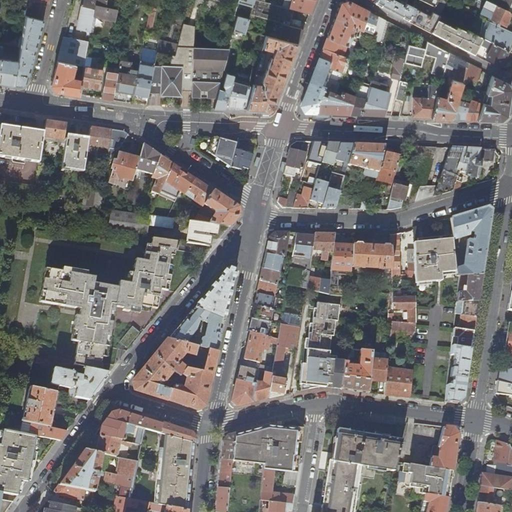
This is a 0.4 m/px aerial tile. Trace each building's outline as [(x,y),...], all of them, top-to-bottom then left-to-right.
[(33,0),(30,17),(42,20),(45,11),(47,4),(33,0)] [(87,0),(83,0),(81,6),(94,9),(95,4),(105,6),(106,0),(95,0),(95,2),(87,0)] [(243,0),(239,16),(249,19),(250,15),(250,13),(253,0),(243,0)] [(289,24),(291,18),(293,11),(256,0),(253,0),(250,13),(289,24)] [(291,0),(289,9),(309,14),(312,7),(314,0),(291,0)] [(357,28),(361,29),(367,10),(347,0),(340,3),(338,8),(334,19),(327,38),(346,45),(348,40),(352,41),(353,35),(352,35),(355,27),(354,26),(354,24),(356,24),(357,28)] [(391,0),(375,0),(374,3),(391,12),(408,21),(414,8),(406,4),(405,7),(401,5),(401,4),(400,3),(393,0),(391,0),(392,0),(391,0)] [(397,0),(401,2),(405,4),(406,0),(420,0),(424,2),(422,5),(419,11),(430,16),(432,12),(436,4),(433,2),(433,0),(397,0)] [(439,16),(446,1),(444,0),(437,0),(436,4),(432,12),(439,16)] [(511,0),(502,0),(501,4),(497,2),(495,1),(493,4),(497,5),(511,12),(511,0)] [(505,26),(511,12),(497,5),(493,4),(490,2),(483,18),(487,20),(489,21),(490,19),(505,26)] [(93,15),(115,20),(117,9),(111,7),(105,6),(95,4),(94,9),(93,15)] [(77,29),(90,32),(93,15),(94,9),(81,6),(77,29)] [(414,8),(408,21),(425,29),(431,33),(437,20),(440,16),(439,16),(432,12),(430,16),(419,11),(414,8)] [(363,30),(372,33),(377,16),(371,13),(367,10),(361,29),(360,32),(362,33),(363,30)] [(155,12),(149,11),(143,41),(149,42),(155,12)] [(25,15),(20,48),(19,55),(18,61),(14,85),(19,86),(26,81),(33,54),(42,20),(30,17),(25,15)] [(239,33),(233,31),(231,39),(239,41),(241,33),(245,33),(246,31),(249,19),(239,16),(237,16),(236,18),(235,25),(241,26),(239,33)] [(371,38),(379,40),(385,20),(377,16),(372,33),(371,38)] [(306,23),(291,18),(289,24),(289,26),(303,30),(306,23)] [(455,29),(437,20),(431,33),(452,44),(473,55),(482,38),(478,36),(468,30),(467,32),(456,27),(455,29)] [(487,20),(480,33),(483,34),(489,21),(487,20)] [(483,34),(480,33),(478,36),(482,38),(484,39),(508,51),(511,53),(511,31),(495,24),(489,21),(483,34)] [(195,26),(183,22),(182,26),(190,27),(189,39),(187,39),(187,46),(188,46),(194,46),(195,26)] [(284,24),(279,39),(298,44),(300,38),(303,30),(289,26),(284,24)] [(190,27),(182,26),(178,43),(178,44),(187,46),(187,39),(189,39),(190,27)] [(271,57),(265,72),(274,75),(275,72),(287,76),(290,63),(298,44),(279,39),(266,35),(265,36),(264,42),(262,47),(270,49),(272,49),(272,46),(277,47),(272,58),(271,57)] [(88,40),(64,36),(57,60),(75,64),(84,65),(85,55),(88,41),(88,40)] [(352,59),(356,49),(346,45),(327,38),(325,42),(323,48),(346,57),(352,59)] [(501,66),(508,51),(484,39),(482,38),(473,55),(482,59),(484,57),(501,66)] [(169,41),(165,53),(171,55),(175,56),(178,44),(178,43),(169,41)] [(445,67),(449,53),(426,41),(425,49),(423,55),(434,58),(430,72),(443,76),(445,67)] [(183,89),(184,89),(195,48),(188,46),(187,46),(178,44),(175,56),(171,55),(170,64),(162,64),(162,65),(154,65),(151,78),(148,92),(161,93),(160,95),(183,96),(183,89)] [(3,53),(19,55),(20,48),(4,45),(3,49),(0,48),(0,82),(14,85),(18,61),(2,59),(3,53)] [(423,55),(425,49),(408,45),(403,62),(421,66),(423,55)] [(196,46),(195,48),(184,89),(191,89),(191,96),(216,97),(218,88),(229,48),(196,46)] [(149,66),(152,51),(140,48),(137,63),(149,66)] [(340,72),(346,57),(323,48),(321,53),(319,57),(330,61),(328,67),(332,69),(340,72)] [(2,59),(18,61),(19,55),(3,53),(2,59)] [(265,54),(261,53),(256,69),(260,70),(265,54)] [(456,68),(455,70),(452,79),(451,79),(445,98),(439,96),(441,90),(443,90),(446,80),(441,79),(437,96),(436,98),(431,117),(440,118),(450,118),(457,99),(464,77),(468,63),(458,58),(449,53),(445,67),(451,68),(451,66),(456,68)] [(90,56),(85,55),(84,65),(81,79),(80,84),(99,88),(103,69),(89,66),(90,56)] [(113,72),(106,71),(101,98),(106,99),(112,99),(119,60),(120,57),(116,57),(114,67),(114,68),(113,72)] [(320,87),(328,67),(330,61),(319,57),(301,105),(304,112),(309,112),(315,112),(325,89),(320,87)] [(71,77),(75,64),(57,60),(51,85),(55,91),(72,93),(79,94),(80,84),(81,79),(71,77)] [(131,62),(119,60),(112,99),(123,101),(125,101),(127,93),(133,94),(137,75),(138,70),(130,69),(131,62)] [(391,77),(399,79),(403,64),(395,62),(391,77)] [(464,77),(477,82),(481,70),(481,69),(468,63),(464,77)] [(71,77),(81,79),(84,65),(75,64),(71,77)] [(259,84),(252,84),(245,109),(270,110),(278,104),(282,91),(287,76),(275,72),(274,75),(265,72),(261,83),(262,85),(262,88),(260,88),(260,86),(259,84)] [(224,90),(218,88),(216,97),(213,108),(219,108),(224,108),(232,81),(233,78),(233,75),(226,73),(223,85),(223,87),(224,88),(224,90)] [(151,78),(137,75),(133,94),(147,97),(148,96),(148,92),(151,78)] [(488,105),(483,103),(477,119),(487,119),(500,120),(505,115),(507,102),(509,89),(505,82),(492,76),(486,94),(490,95),(488,105)] [(338,85),(340,82),(329,78),(325,89),(329,91),(332,83),(338,85)] [(246,85),(232,81),(224,108),(235,109),(242,109),(249,86),(246,85)] [(370,85),(358,81),(356,88),(355,92),(354,96),(349,114),(355,114),(361,114),(370,85)] [(383,84),(371,81),(370,85),(361,114),(377,115),(383,115),(389,93),(381,90),(383,84)] [(395,99),(402,101),(406,85),(401,84),(402,81),(399,81),(395,99)] [(329,91),(325,89),(315,112),(331,113),(346,114),(349,114),(354,96),(342,91),(341,95),(329,91)] [(486,94),(474,89),(469,103),(464,119),(470,119),(477,119),(483,103),(486,94)] [(412,97),(411,116),(421,117),(431,117),(436,98),(412,97)] [(469,103),(457,99),(450,118),(456,118),(464,119),(469,103)] [(55,121),(45,120),(43,132),(42,139),(54,141),(55,138),(64,139),(65,135),(67,123),(55,121)] [(0,125),(0,156),(38,162),(42,139),(43,132),(0,125)] [(100,128),(89,126),(87,138),(85,148),(88,148),(89,145),(104,147),(103,152),(102,157),(107,158),(108,148),(111,129),(100,128)] [(123,131),(111,129),(108,148),(114,149),(119,147),(127,134),(123,131)] [(80,137),(65,135),(64,139),(64,142),(60,168),(82,171),(85,148),(87,138),(80,137)] [(225,138),(219,165),(229,172),(230,167),(235,149),(237,139),(225,138)] [(300,152),(289,150),(283,174),(294,177),(295,168),(301,170),(305,154),(308,155),(310,149),(312,142),(303,141),(300,152)] [(339,143),(326,142),(323,153),(320,161),(333,165),(335,160),(339,143)] [(335,160),(347,163),(353,143),(345,143),(339,143),(335,160)] [(362,175),(376,178),(378,167),(384,145),(368,144),(353,143),(347,163),(346,171),(354,173),(355,167),(363,169),(362,175)] [(152,173),(159,155),(152,150),(142,144),(138,158),(135,168),(152,173)] [(492,162),(493,150),(450,148),(436,186),(424,187),(436,147),(423,146),(419,161),(407,205),(451,191),(456,177),(458,171),(463,172),(463,176),(475,177),(476,166),(479,167),(480,162),(484,162),(487,162),(487,161),(492,162)] [(423,146),(415,146),(411,159),(419,161),(423,146)] [(252,154),(235,149),(230,167),(241,170),(241,167),(248,169),(252,154)] [(323,153),(310,149),(308,155),(304,170),(308,171),(307,175),(310,176),(311,172),(317,173),(320,161),(323,153)] [(131,180),(135,168),(138,158),(117,152),(115,161),(113,160),(111,169),(108,183),(114,184),(116,178),(121,179),(121,178),(131,180)] [(375,180),(393,183),(394,180),(400,156),(385,152),(381,168),(378,167),(376,178),(375,180)] [(160,191),(171,163),(165,159),(159,155),(152,173),(151,177),(156,178),(149,196),(156,199),(160,191)] [(191,176),(188,174),(171,163),(160,191),(175,198),(179,191),(184,194),(187,187),(193,178),(191,176)] [(329,181),(342,185),(344,176),(331,173),(329,181)] [(203,204),(212,190),(193,178),(187,187),(184,194),(192,200),(191,202),(200,208),(203,204)] [(0,180),(0,194),(33,199),(35,186),(0,180)] [(35,186),(33,199),(41,200),(44,182),(36,180),(35,186)] [(328,183),(315,180),(314,185),(312,189),(309,201),(322,204),(326,190),(328,183)] [(392,185),(389,197),(386,210),(389,210),(396,208),(398,208),(399,208),(400,207),(401,206),(402,200),(404,200),(409,183),(401,181),(399,187),(392,185)] [(366,183),(360,209),(368,209),(374,185),(366,183)] [(301,197),(295,196),(292,208),(301,208),(306,209),(309,201),(312,189),(304,187),(301,197)] [(78,198),(77,205),(100,208),(102,194),(80,190),(78,198)] [(218,224),(229,226),(234,219),(238,214),(237,207),(212,190),(203,204),(214,211),(214,213),(210,219),(197,214),(193,221),(218,224)] [(339,193),(326,190),(322,204),(321,208),(328,209),(335,209),(336,203),(339,193)] [(353,194),(340,190),(339,193),(336,203),(349,206),(353,194)] [(295,196),(288,194),(287,200),(278,198),(277,202),(282,208),(292,208),(295,196)] [(459,269),(455,269),(455,272),(456,276),(459,276),(481,275),(485,248),(491,212),(485,207),(450,218),(452,238),(454,261),(459,260),(458,248),(456,248),(455,239),(468,236),(468,233),(473,234),(473,239),(470,239),(469,240),(466,240),(462,267),(459,269)] [(147,232),(148,226),(149,215),(138,213),(123,211),(110,209),(108,227),(147,232)] [(149,215),(148,226),(164,229),(165,226),(173,227),(174,218),(167,217),(149,215)] [(189,220),(186,242),(209,246),(210,236),(216,237),(218,224),(193,221),(189,220)] [(288,247),(292,248),(294,235),(295,233),(275,232),(268,237),(267,244),(265,253),(282,257),(284,257),(284,252),(287,252),(288,247)] [(326,252),(332,253),(333,245),(334,234),(325,233),(314,233),(313,237),(312,250),(321,252),(320,260),(326,260),(327,254),(326,252)] [(400,237),(400,233),(398,234),(392,234),(389,234),(390,246),(391,268),(399,268),(397,237),(400,237)] [(291,256),(300,257),(311,259),(312,250),(313,237),(294,235),(292,248),(291,256)] [(60,270),(49,268),(44,268),(38,302),(43,302),(79,308),(78,315),(74,315),(70,340),(77,341),(73,361),(73,364),(84,367),(99,370),(100,366),(100,362),(101,356),(106,357),(115,306),(122,307),(122,310),(139,312),(139,309),(150,310),(151,307),(156,308),(160,288),(167,290),(175,249),(176,246),(176,241),(152,237),(151,242),(151,245),(146,244),(143,260),(135,258),(132,272),(128,271),(126,281),(119,280),(118,286),(94,282),(94,276),(86,275),(87,271),(61,267),(60,270)] [(452,238),(413,242),(413,249),(414,263),(414,283),(436,281),(439,281),(442,281),(441,273),(455,272),(455,269),(454,261),(452,238)] [(390,246),(352,244),(352,246),(352,258),(351,263),(351,267),(391,269),(391,268),(390,246)] [(332,257),(352,258),(352,246),(333,245),(332,253),(332,257)] [(279,272),(282,257),(265,253),(263,260),(261,268),(279,272)] [(300,257),(291,256),(291,258),(289,268),(299,270),(300,261),(300,257)] [(299,270),(289,268),(288,274),(286,284),(306,289),(308,277),(310,262),(300,261),(299,270)] [(195,307),(223,320),(234,271),(227,268),(213,285),(195,307)] [(276,285),(279,272),(261,268),(260,274),(258,281),(276,285)] [(462,293),(457,293),(456,302),(462,302),(477,301),(479,289),(481,275),(459,276),(458,286),(463,287),(462,293)] [(329,281),(308,277),(306,289),(318,292),(318,289),(319,284),(329,285),(329,281)] [(273,297),(276,285),(258,281),(257,286),(256,293),(273,297)] [(270,310),(273,297),(256,293),(254,299),(253,305),(270,310)] [(407,308),(407,322),(415,323),(415,308),(415,297),(392,297),(392,308),(407,308)] [(462,302),(460,315),(475,317),(476,310),(477,301),(462,302)] [(321,387),(340,389),(343,362),(335,361),(335,357),(328,356),(330,336),(333,336),(334,320),(337,321),(339,305),(316,303),(316,306),(308,305),(308,311),(306,324),(306,331),(305,337),(303,361),(301,361),(301,365),(302,365),(300,385),(302,385),(321,387)] [(267,322),(270,310),(253,305),(251,312),(250,318),(267,322)] [(194,337),(192,346),(207,349),(216,352),(220,335),(223,320),(195,307),(184,321),(169,340),(189,345),(188,340),(195,331),(199,321),(203,322),(206,325),(204,337),(201,339),(194,337)] [(460,315),(458,329),(473,331),(474,324),(475,317),(460,315)] [(265,333),(267,322),(250,318),(249,324),(247,331),(249,332),(267,336),(268,334),(265,333)] [(395,339),(413,341),(414,326),(414,324),(391,322),(389,344),(395,345),(395,339)] [(288,326),(280,324),(280,326),(277,339),(277,341),(273,368),(275,368),(276,364),(282,365),(284,349),(288,326)] [(299,328),(288,326),(284,349),(288,349),(289,344),(296,345),(299,328)] [(139,333),(132,327),(119,342),(127,348),(139,333)] [(451,346),(470,349),(471,340),(473,331),(458,329),(453,328),(452,331),(451,346)] [(266,349),(268,336),(267,336),(249,332),(246,348),(241,366),(254,370),(257,370),(259,362),(258,362),(261,348),(266,349)] [(184,354),(205,359),(207,349),(192,346),(189,345),(169,340),(154,357),(133,382),(135,389),(167,400),(171,390),(161,387),(163,384),(165,385),(167,382),(165,381),(168,377),(172,380),(176,375),(179,377),(181,375),(185,369),(178,362),(182,356),(184,354)] [(446,385),(444,402),(456,403),(462,398),(466,377),(470,349),(451,346),(450,350),(449,355),(453,356),(453,359),(453,361),(453,365),(454,365),(454,368),(450,368),(449,377),(452,378),(452,381),(450,381),(450,385),(446,385)] [(181,388),(173,386),(172,387),(171,390),(167,400),(180,404),(197,409),(203,405),(209,381),(216,352),(207,349),(205,359),(201,372),(186,368),(185,369),(181,375),(186,378),(184,386),(181,388)] [(346,365),(346,362),(343,362),(340,389),(357,391),(368,393),(369,377),(371,352),(371,351),(360,349),(358,366),(352,366),(353,363),(350,363),(350,365),(346,365)] [(378,381),(385,382),(386,368),(388,353),(371,352),(369,377),(376,378),(376,381),(378,381)] [(65,363),(37,356),(35,362),(64,368),(65,363)] [(511,360),(504,360),(499,359),(499,363),(498,367),(511,369),(511,360)] [(251,383),(254,370),(241,366),(239,366),(238,373),(236,379),(251,383)] [(67,395),(89,400),(100,383),(109,372),(99,370),(84,367),(82,375),(74,374),(72,372),(54,368),(52,368),(49,383),(49,384),(68,388),(67,395)] [(511,369),(498,367),(497,374),(495,381),(511,384),(511,369)] [(411,371),(386,368),(385,382),(384,395),(397,396),(409,398),(411,371)] [(264,372),(264,375),(262,383),(257,382),(255,382),(255,384),(252,402),(260,400),(268,398),(271,378),(272,374),(264,372)] [(286,380),(271,378),(268,398),(275,396),(284,394),(286,380)] [(251,383),(236,379),(234,390),(231,401),(236,406),(252,402),(255,384),(251,383)] [(511,398),(511,384),(495,381),(493,394),(511,398)] [(22,421),(49,427),(53,412),(54,413),(55,407),(54,407),(57,393),(29,387),(23,418),(22,418),(21,420),(22,421)] [(193,443),(195,444),(195,439),(191,433),(182,430),(144,418),(118,410),(110,412),(106,418),(114,421),(126,424),(128,425),(131,426),(143,429),(159,434),(163,435),(179,439),(193,443)] [(114,421),(106,418),(103,422),(101,425),(103,425),(101,436),(104,437),(109,438),(119,440),(121,432),(123,433),(126,424),(114,421)] [(56,440),(59,440),(63,435),(66,431),(49,427),(22,421),(20,430),(8,427),(8,430),(36,435),(56,440)] [(141,438),(143,429),(131,426),(128,425),(127,428),(129,428),(128,431),(132,433),(130,443),(132,443),(139,445),(141,438)] [(254,430),(234,435),(232,456),(232,460),(232,461),(246,462),(263,464),(263,469),(273,470),(279,471),(296,472),(297,462),(297,457),(295,456),(296,442),(300,442),(302,427),(287,425),(287,428),(277,427),(268,426),(254,430)] [(450,427),(442,426),(437,447),(439,447),(437,458),(430,458),(429,467),(451,470),(453,456),(457,433),(450,427)] [(0,491),(17,494),(21,479),(27,480),(30,465),(26,465),(28,458),(29,458),(31,451),(33,451),(36,435),(8,430),(0,428),(0,429),(0,491)] [(321,507),(320,511),(353,511),(355,497),(361,466),(393,471),(395,462),(401,439),(366,433),(344,430),(337,429),(334,430),(330,453),(327,471),(325,480),(321,507)] [(234,435),(235,432),(227,434),(222,440),(222,444),(220,458),(218,481),(230,482),(232,461),(232,460),(228,459),(228,455),(232,456),(234,435)] [(131,447),(132,443),(130,443),(122,441),(119,440),(109,438),(104,437),(101,436),(98,435),(94,452),(99,453),(102,453),(117,457),(120,444),(131,447)] [(191,461),(193,443),(179,439),(163,435),(161,459),(160,468),(158,490),(156,504),(175,508),(186,510),(191,461)] [(499,475),(511,476),(511,449),(509,444),(496,440),(494,455),(493,460),(501,461),(499,475)] [(94,452),(83,449),(76,460),(68,471),(58,484),(65,485),(77,488),(84,489),(93,491),(94,491),(97,475),(102,453),(99,453),(94,452)] [(129,498),(136,461),(127,459),(119,457),(116,470),(115,470),(113,468),(106,466),(105,471),(105,472),(103,482),(126,486),(125,489),(118,487),(116,496),(117,496),(123,497),(127,498),(129,498)] [(449,484),(451,470),(429,467),(425,466),(403,463),(401,472),(405,473),(403,483),(412,484),(410,496),(424,499),(425,494),(447,498),(449,484)] [(273,470),(263,469),(261,485),(260,500),(269,501),(273,502),(293,504),(294,495),(278,493),(278,494),(271,493),(273,470)] [(295,485),(297,473),(296,472),(279,471),(278,474),(281,475),(281,477),(285,477),(284,484),(295,485)] [(478,490),(477,502),(494,505),(495,498),(494,497),(494,488),(511,490),(511,482),(511,476),(499,475),(481,472),(478,490)] [(226,511),(230,482),(218,481),(217,493),(215,511),(217,511),(226,511)] [(65,485),(58,484),(56,488),(53,491),(55,495),(82,500),(84,489),(77,488),(65,485)] [(93,491),(84,489),(82,500),(80,508),(89,510),(93,491)] [(444,511),(447,498),(425,494),(424,499),(420,511),(444,511)] [(124,511),(125,506),(127,498),(123,497),(117,496),(113,511),(124,511)] [(0,511),(5,511),(13,501),(0,498),(0,511)] [(187,511),(188,510),(186,510),(175,508),(156,504),(129,498),(127,498),(125,506),(153,511),(159,511),(160,511),(161,510),(164,511),(163,511),(187,511)] [(56,503),(49,501),(47,509),(45,508),(43,511),(74,511),(75,507),(56,503)] [(292,509),(293,504),(273,502),(269,501),(268,509),(265,509),(264,511),(283,511),(284,511),(291,511),(292,509)] [(499,511),(500,506),(494,505),(477,502),(475,511),(499,511)]
